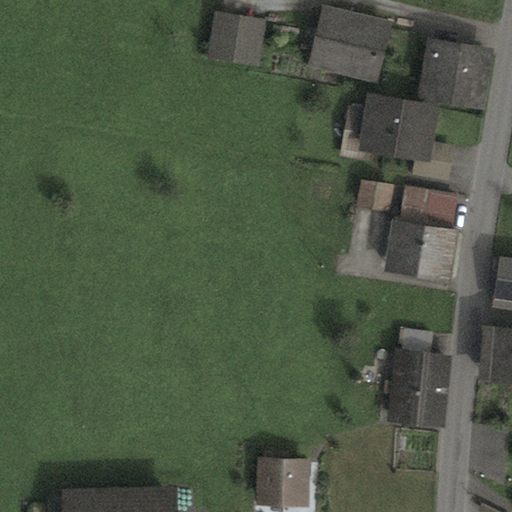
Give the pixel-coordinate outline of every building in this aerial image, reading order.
[(327,11),(315,60),(371,73),(383,25),(327,11)] [(219,16),(214,51),(253,58),(259,23),(219,16)] [(434,44),(426,90),(478,100),(486,52),(434,44)] [(366,152),(368,141),(424,150),(431,110),(374,100),(372,111),(353,108),(345,149),(366,152)] [(362,180),(358,203),(387,208),(391,185),(362,180)] [(402,218),(394,217),(387,263),(418,268),(431,190),(408,186),(402,218)] [(431,190),(418,268),(449,273),(456,232),(448,231),(455,195),(431,190)] [(511,258),(506,258),(501,295),(511,296),(511,258)] [(431,333),(405,329),(399,374),(393,373),(389,412),(439,419),(446,357),(428,355),(431,333)] [(511,373),(511,331),(485,330),(482,371),(511,373)] [(264,450),(261,498),(302,499),(304,462),(284,461),(284,451),(264,450)] [(69,511),(169,511),(169,494),(69,497),(69,511)]
